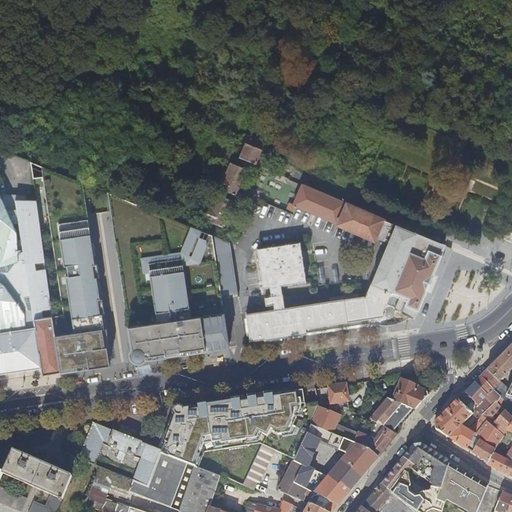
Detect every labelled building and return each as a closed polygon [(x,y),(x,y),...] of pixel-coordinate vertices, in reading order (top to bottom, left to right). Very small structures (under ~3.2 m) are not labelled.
[(259,157),(263,146),(261,142),(252,138),(246,140),(239,157),(232,154),(234,149),(218,142),(209,155),(228,163),(229,161),(259,173),(260,169),(268,172),(272,163),(259,157)] [(84,369),(109,365),(82,182),(30,161),(32,178),(42,176),(63,315),(52,316),(60,373),(84,369)] [(275,175),(279,166),(272,163),(268,172),(275,175)] [(238,205),(241,199),(236,197),(247,171),(231,165),(225,178),(224,177),(219,190),(220,191),(212,210),(210,210),(206,222),(223,229),(226,223),(228,219),(237,223),(239,218),(229,214),(234,203),(238,205)] [(279,166),(275,175),(286,179),(290,170),(279,166)] [(253,170),(248,181),(254,184),(259,173),(253,170)] [(265,178),(258,176),(252,192),(259,195),(265,178)] [(248,181),(241,199),(246,202),(254,184),(248,181)] [(306,282),(299,243),(258,250),(263,288),(269,287),(271,297),(264,298),(266,306),(273,305),(274,311),(266,312),(247,315),(247,314),(246,314),(249,340),(249,342),(264,339),(264,341),(268,340),(268,339),(301,334),(302,335),(306,334),(306,332),(312,331),(368,323),(369,325),(408,319),(414,318),(417,311),(418,311),(419,310),(441,256),(445,245),(397,224),(396,225),(347,204),(346,204),(302,185),(293,205),(290,204),(287,210),(294,213),(296,207),(337,225),(374,241),(375,237),(389,243),(366,297),(358,298),(357,293),(329,297),(328,292),(283,298),(281,286),(293,284),(306,282)] [(35,319),(52,316),(35,199),(3,196),(0,192),(0,322),(0,324),(26,320),(25,313),(3,282),(0,273),(9,272),(18,257),(24,256),(35,319)] [(181,354),(228,347),(221,295),(237,293),(229,241),(228,241),(216,236),(107,192),(110,210),(113,209),(114,215),(111,216),(133,362),(181,354)] [(235,227),(237,223),(228,219),(226,223),(235,227)] [(217,232),(216,236),(228,241),(230,237),(217,232)] [(231,245),(236,247),(240,239),(235,237),(231,245)] [(5,374),(35,369),(41,368),(42,376),(60,373),(52,316),(35,319),(26,320),(0,324),(0,322),(0,378),(5,377),(5,374)] [(500,396),(504,399),(506,394),(509,389),(500,381),(511,369),(511,344),(486,369),(500,381),(492,388),(500,396)] [(489,392),(496,401),(497,402),(500,396),(492,388),(500,381),(486,369),(478,378),(475,381),(487,394),(489,392)] [(402,379),(393,400),(415,410),(428,396),(427,392),(420,389),(421,386),(419,381),(412,378),(403,380),(402,379)] [(472,405),(474,407),(476,404),(487,394),(475,381),(457,399),(465,407),(472,400),(474,403),(472,405)] [(327,393),(330,412),(341,416),(344,409),(350,411),(346,385),(329,388),(330,392),(327,393)] [(315,417),(319,407),(319,403),(306,405),(304,391),(249,400),(178,410),(171,429),(162,450),(161,454),(206,471),(219,477),(223,478),(243,486),(248,478),(264,445),(274,450),(294,461),(296,463),(305,442),(307,435),(315,417)] [(484,407),(487,410),(496,401),(489,392),(487,394),(476,404),(482,409),(484,407)] [(400,428),(415,410),(393,400),(392,400),(388,399),(369,420),(374,423),(383,427),(392,433),(398,426),(400,428)] [(470,411),(465,407),(457,399),(435,421),(435,429),(465,448),(466,449),(475,434),(479,430),(486,421),(487,420),(481,415),(476,411),(472,414),(470,411)] [(472,400),(465,407),(470,411),(473,408),(474,407),(472,405),(474,403),(472,400)] [(487,420),(491,416),(502,407),(500,406),(497,402),(496,401),(487,410),(484,412),(481,415),(487,420)] [(482,409),(476,404),(474,407),(473,408),(476,410),(476,411),(481,415),(484,412),(482,409)] [(337,423),(340,418),(341,416),(330,412),(319,407),(315,417),(307,435),(350,452),(340,464),(350,468),(360,478),(378,457),(367,449),(352,443),(333,435),(332,434),(337,423)] [(511,417),(505,410),(495,420),(506,430),(511,432),(511,448),(506,459),(503,457),(504,455),(502,454),(501,456),(493,452),(487,462),(486,464),(510,475),(510,476),(511,472),(511,417)] [(506,430),(495,420),(491,416),(487,420),(486,421),(503,435),(506,430)] [(495,449),(503,435),(486,421),(479,430),(475,434),(466,449),(487,462),(493,452),(495,449)] [(143,457),(133,481),(148,487),(161,454),(162,450),(94,423),(79,460),(94,466),(104,441),(115,446),(114,448),(131,455),(133,453),(143,457)] [(357,432),(337,423),(332,434),(333,435),(352,443),(357,432)] [(370,438),(357,432),(352,443),(367,449),(378,457),(386,448),(396,436),(392,433),(383,427),(374,423),(370,438)] [(305,442),(296,463),(304,467),(296,483),(300,485),(317,448),(305,442)] [(421,442),(414,445),(403,458),(412,466),(410,469),(411,469),(432,484),(431,486),(439,489),(440,489),(445,471),(448,463),(449,461),(450,460),(421,442)] [(259,482),(274,450),(264,445),(248,478),(259,482)] [(57,511),(72,477),(60,472),(58,471),(54,469),(31,459),(28,458),(25,457),(12,451),(3,473),(2,474),(50,495),(45,507),(34,502),(29,511),(57,511)] [(222,511),(209,507),(219,478),(219,477),(206,471),(161,454),(148,487),(133,481),(129,492),(180,511),(222,511)] [(431,507),(442,511),(444,502),(437,499),(439,489),(431,486),(430,486),(427,499),(425,500),(423,499),(422,498),(424,491),(414,494),(410,491),(409,487),(410,486),(410,482),(405,483),(405,485),(404,485),(402,485),(400,484),(400,483),(411,469),(410,469),(412,466),(403,458),(381,484),(390,493),(390,494),(399,500),(419,511),(426,511),(427,510),(431,507)] [(294,461),(278,491),(303,502),(306,495),(308,489),(300,485),(296,483),(304,467),(296,463),(294,461)] [(469,477),(486,488),(487,486),(449,461),(448,463),(469,477)] [(483,494),(486,488),(469,477),(448,463),(445,471),(440,489),(439,489),(437,499),(444,502),(446,498),(467,511),(476,511),(484,495),(483,494)] [(340,464),(315,493),(337,506),(360,478),(350,468),(340,464)] [(258,483),(259,482),(248,478),(243,486),(253,490),(256,483),(258,483)] [(99,510),(103,500),(109,484),(95,479),(84,505),(84,506),(99,510)] [(389,511),(391,510),(399,500),(390,494),(390,493),(381,484),(380,486),(361,508),(366,511),(389,511)] [(22,511),(27,500),(0,488),(0,503),(20,511),(22,511)] [(312,498),(314,493),(308,489),(306,495),(312,498)] [(507,511),(511,501),(511,495),(503,492),(494,511),(507,511)] [(314,493),(312,498),(309,503),(325,511),(331,511),(337,506),(315,493),(314,493)] [(114,511),(117,504),(103,500),(99,510),(104,511),(114,511)] [(419,511),(399,500),(391,510),(389,511),(419,511)] [(245,511),(253,511),(256,503),(249,501),(245,511)] [(281,511),(256,503),(253,511),(288,511),(290,510),(292,505),(283,501),(281,511)] [(305,511),(303,511),(325,511),(309,503),(305,511)]
